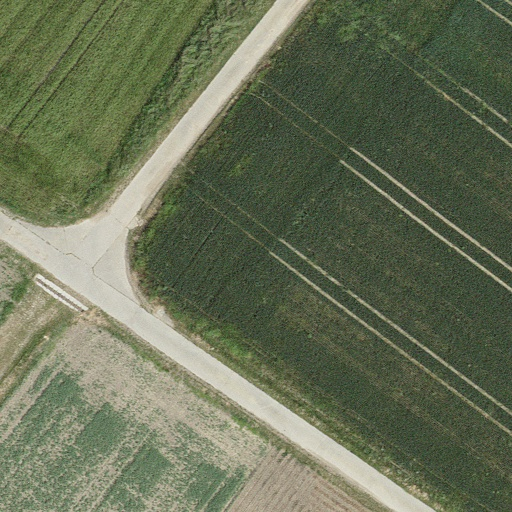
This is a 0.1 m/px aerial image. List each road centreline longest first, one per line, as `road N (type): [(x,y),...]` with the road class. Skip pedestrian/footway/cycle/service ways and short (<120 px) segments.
road 1 (track): [(414,511),(0,226)]
road 2 (track): [(81,282),(309,0)]
